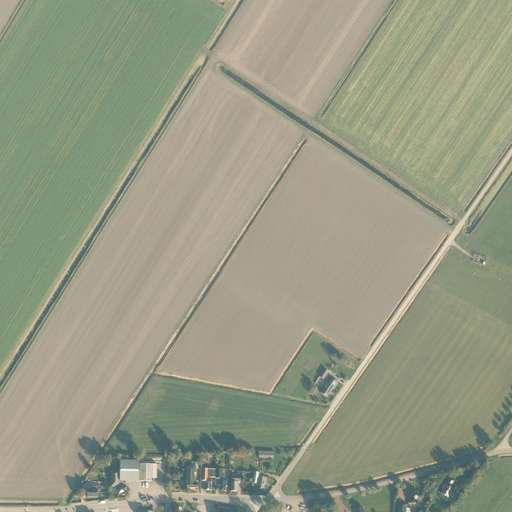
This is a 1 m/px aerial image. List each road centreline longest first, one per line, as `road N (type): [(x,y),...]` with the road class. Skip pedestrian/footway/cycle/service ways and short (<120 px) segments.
road 1 (unclassified): [(278,486),(511,151)]
road 2 (track): [(212,57),(0,399)]
road 3 (track): [(461,222),(202,49)]
road 4 (unclassified): [(242,499),(0,509)]
road 5 (unclassified): [(511,452),(287,498)]
